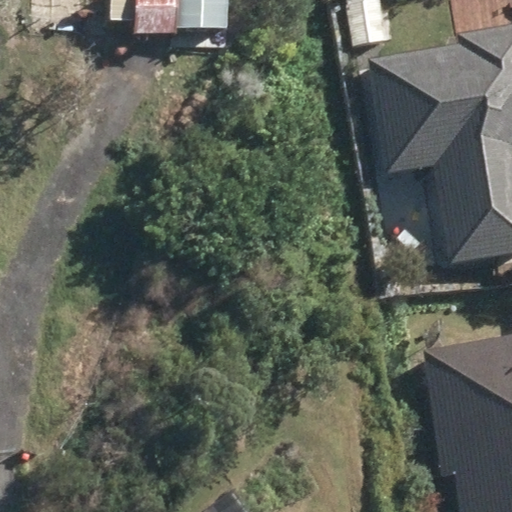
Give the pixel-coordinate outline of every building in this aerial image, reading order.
[(32,0),(31,34),(79,35),(80,0),(32,0)] [(129,0),(129,41),(167,42),(167,0),(129,0)] [(345,11),(350,50),(380,46),(376,7),(345,11)] [(453,59),(366,71),(380,179),(430,172),(443,275),(511,265),(511,42),(451,50),(453,59)] [(511,511),(511,351),(415,364),(431,484),(449,483),(452,511),(511,511)]
